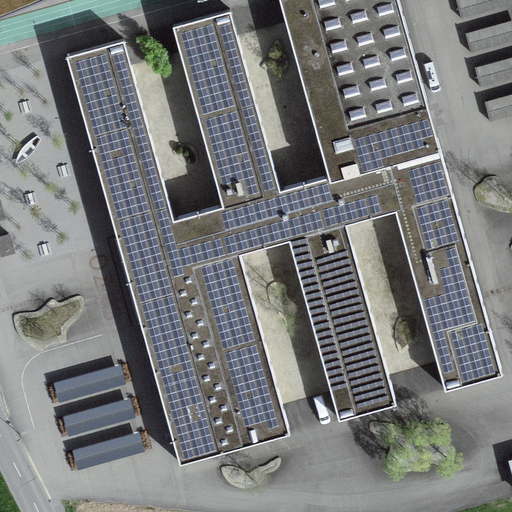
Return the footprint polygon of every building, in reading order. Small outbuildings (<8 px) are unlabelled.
[(0,0),(0,11),(26,0),(0,0)] [(122,40),(65,56),(123,265),(178,464),(288,433),(238,254),(287,240),(337,419),(394,404),(344,224),(393,210),(443,390),(501,374),(438,146),(397,0),(278,0),(328,176),(279,190),(229,10),(171,26),(221,205),(172,219),(122,40)] [(125,380),(119,360),(54,379),(60,398),(125,380)] [(134,415),(129,395),(64,414),(69,433),(134,415)] [(143,447),(138,428),(73,447),(78,466),(143,447)]
